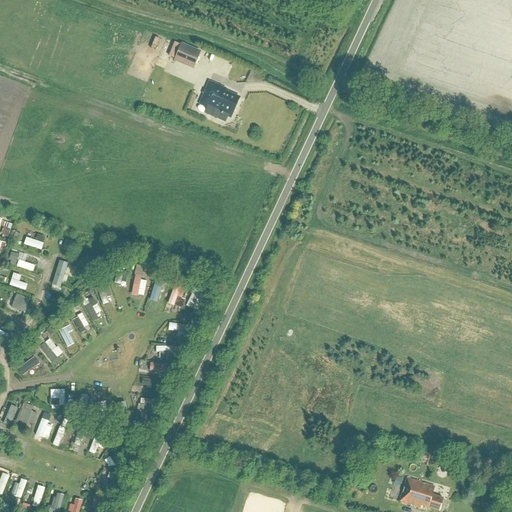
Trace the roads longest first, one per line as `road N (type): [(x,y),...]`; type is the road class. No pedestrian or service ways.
road 1 (unclassified): [(132,511),(374,0)]
road 2 (track): [(335,86),(511,147)]
